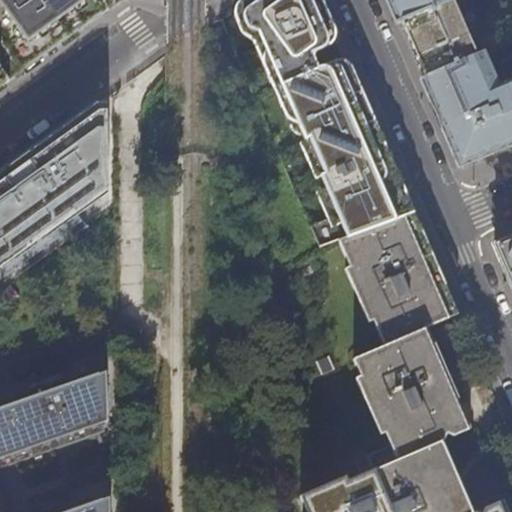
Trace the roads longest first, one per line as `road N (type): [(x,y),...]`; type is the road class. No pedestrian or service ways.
road 1 (residential): [(200,0),(0,140)]
road 2 (residential): [(452,220),(356,0)]
road 3 (residential): [(511,355),(452,220)]
